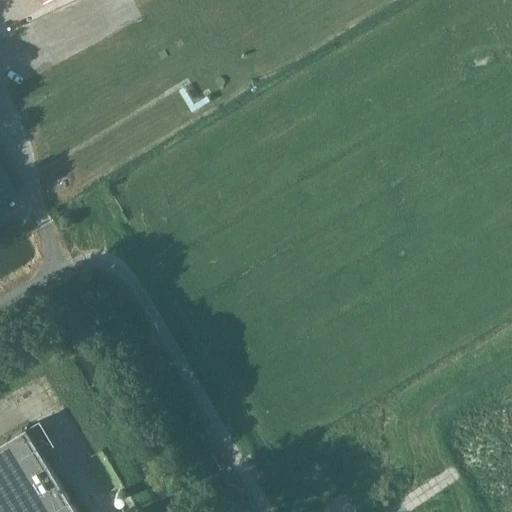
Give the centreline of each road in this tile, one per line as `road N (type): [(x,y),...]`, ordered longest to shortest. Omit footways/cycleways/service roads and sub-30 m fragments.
road 1 (track): [(269,511),(122,267),(93,257),(49,272)]
road 2 (unclassified): [(0,101),(49,233),(49,272),(0,301)]
